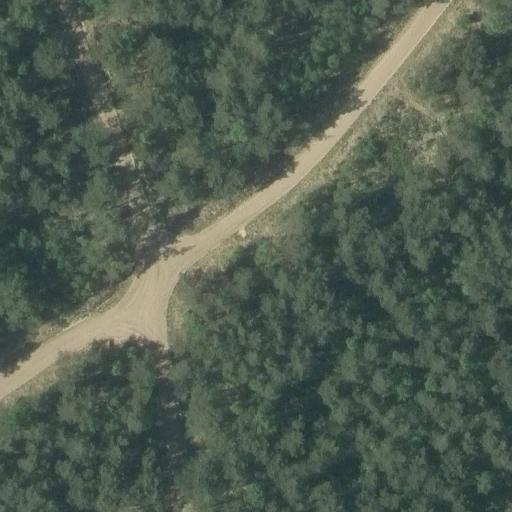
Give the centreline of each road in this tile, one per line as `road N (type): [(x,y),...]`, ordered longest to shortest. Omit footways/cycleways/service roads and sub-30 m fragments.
road 1 (track): [(440,0),(282,185),(181,253),(135,304),(0,384)]
road 2 (track): [(160,272),(63,0)]
road 3 (track): [(180,511),(161,370),(135,304)]
